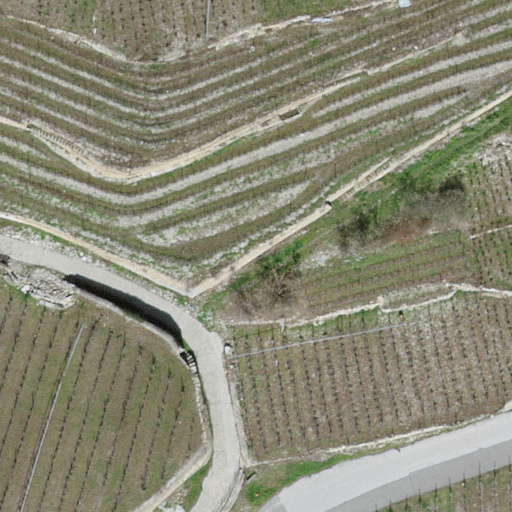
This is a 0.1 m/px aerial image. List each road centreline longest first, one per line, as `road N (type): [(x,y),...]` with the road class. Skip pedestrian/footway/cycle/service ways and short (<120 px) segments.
road 1 (unclassified): [(308,511),(340,487),(511,442)]
road 2 (track): [(0,243),(89,274),(194,326)]
road 3 (track): [(202,511),(221,484),(223,429),(194,326)]
